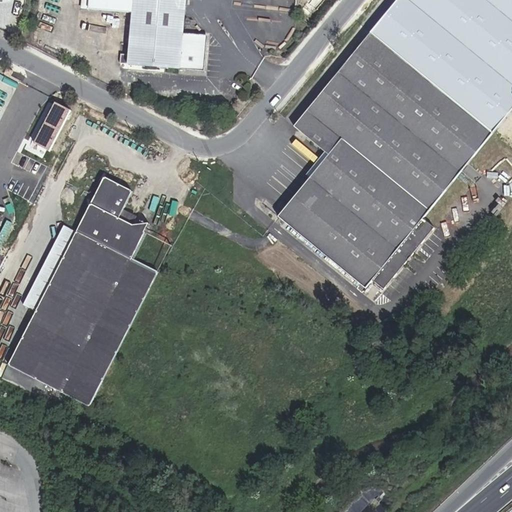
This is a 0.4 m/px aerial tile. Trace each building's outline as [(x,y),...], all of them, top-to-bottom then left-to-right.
[(89,0),(89,8),(132,12),(128,53),(119,52),(118,62),(206,70),(209,42),(200,35),(183,34),(185,0),(89,0)] [(326,190),(293,229),(366,289),(373,282),(385,291),(435,229),(424,219),(511,110),(511,0),(398,0),(370,34),(295,127),(329,155),(311,178),(326,190)] [(279,218),(293,229),(326,190),(311,178),(279,218)] [(79,232),(38,313),(11,365),(90,406),(158,274),(131,260),(148,227),(140,228),(138,231),(120,221),(134,194),(106,180),(79,232)] [(28,307),(38,313),(79,232),(69,227),(28,307)]
